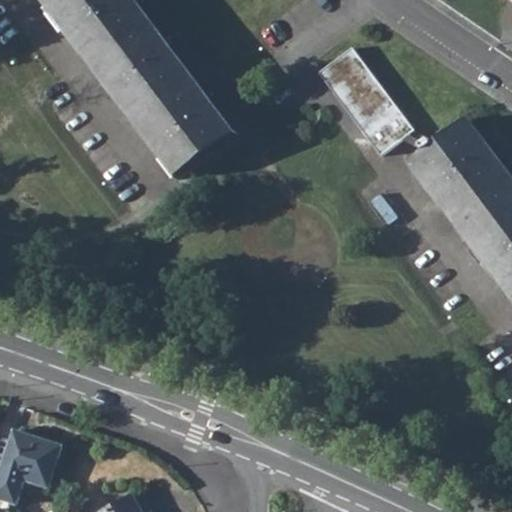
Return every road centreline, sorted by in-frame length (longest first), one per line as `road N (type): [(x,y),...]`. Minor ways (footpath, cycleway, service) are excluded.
road 1 (tertiary): [(271,446),(0,349)]
road 2 (residential): [(394,0),(511,77)]
